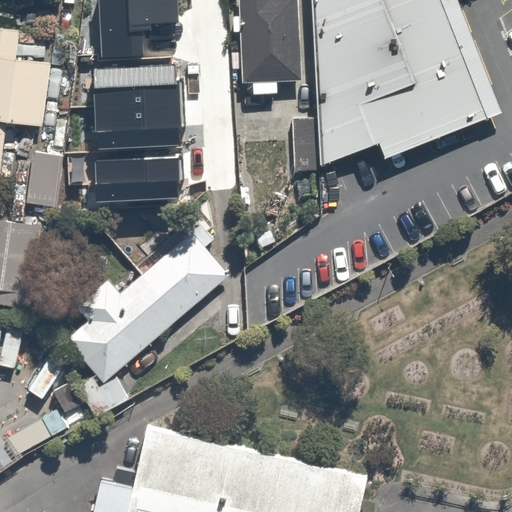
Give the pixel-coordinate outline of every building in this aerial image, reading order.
[(311,0),(242,0),(245,84),(314,83),(311,0)] [(502,113),(457,0),(312,0),(321,165),(379,143),(385,159),(502,113)] [(37,64),(41,33),(0,27),(0,130),(54,138),(63,68),(37,64)] [(204,63),(114,58),(108,170),(123,171),(121,215),(180,218),(182,191),(223,193),(226,136),(200,135),(204,63)] [(322,174),(318,117),(293,119),(297,175),(322,174)] [(61,224),(72,157),(40,152),(30,219),(61,224)] [(0,312),(41,318),(51,228),(0,222),(0,312)] [(124,292),(110,276),(74,307),(88,323),(68,341),(104,383),(227,277),(191,235),(124,292)] [(0,453),(30,432),(0,388),(0,453)] [(363,511),(371,473),(148,429),(138,473),(117,466),(114,481),(102,478),(94,511),(363,511)]
